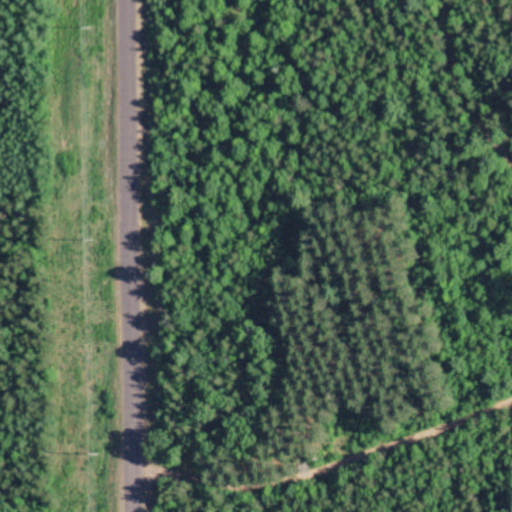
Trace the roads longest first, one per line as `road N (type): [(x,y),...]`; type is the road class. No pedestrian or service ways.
road 1 (residential): [(136,511),(133,0)]
road 2 (residential): [(137,431),(185,456),(357,425),(511,347)]
